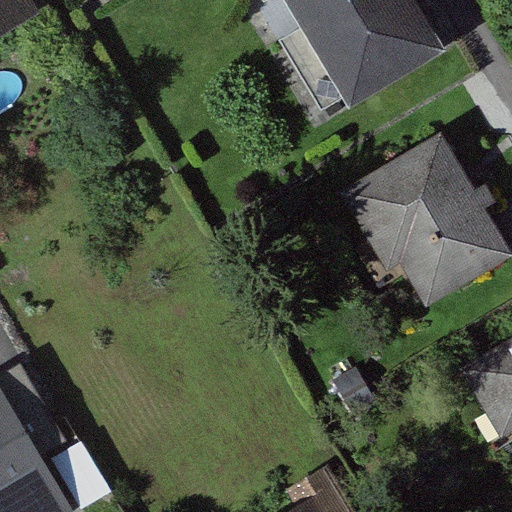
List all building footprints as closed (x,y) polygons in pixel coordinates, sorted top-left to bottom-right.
[(17,0),(0,0),(0,37),(29,20),(17,0)] [(292,0),(357,116),(450,64),(413,0),(292,0)] [(432,319),(511,273),(511,264),(442,143),(358,191),(432,319)] [(511,418),(511,349),(482,367),(511,418)] [(72,511),(0,392),(0,511),(72,511)]
